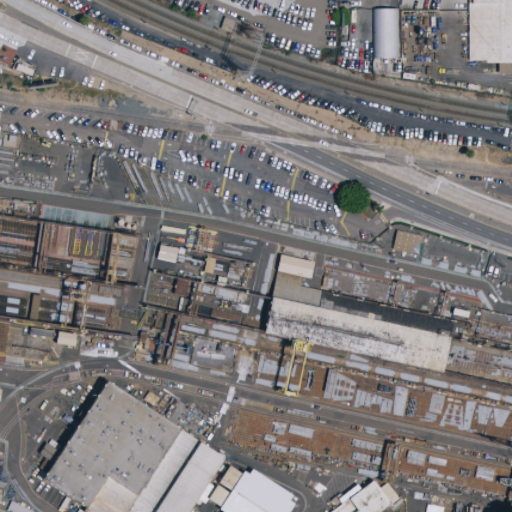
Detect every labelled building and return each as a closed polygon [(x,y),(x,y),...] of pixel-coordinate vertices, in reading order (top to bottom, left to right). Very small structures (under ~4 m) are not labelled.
[(511,0),(511,71),(509,71),(500,71),(500,61),(471,61),(471,14),(471,0),(511,0)] [(388,58),(374,59),(373,14),(373,8),(387,9),(401,10),(401,14),(400,57),(388,58)] [(233,20),(220,15),(216,26),(229,31),(233,20)] [(189,228),(164,222),(156,259),(181,265),(189,228)] [(424,239),(397,230),(391,248),(418,257),(424,239)] [(451,338),(445,367),(390,355),(330,342),(269,329),(264,328),(266,320),(269,309),(280,266),(315,276),(312,286),(329,290),(390,302),(451,315),(456,316),(455,318),(451,338)] [(186,511),(83,511),(82,511),(84,507),(40,477),(104,379),(222,458),(186,511)] [(237,439),(259,440),(260,418),(238,417),(237,439)] [(380,443),(362,441),(360,460),(378,462),(380,443)] [(235,468),(247,476),(249,472),(256,475),(258,471),(270,479),(299,497),(296,501),(297,502),(302,506),(297,511),(226,511),(214,503),(235,468)] [(340,511),(354,502),(380,482),(392,497),(395,501),(398,506),(392,510),(389,511),(340,511)]
